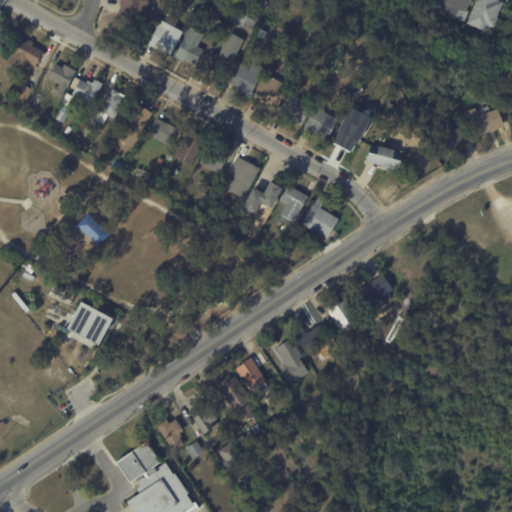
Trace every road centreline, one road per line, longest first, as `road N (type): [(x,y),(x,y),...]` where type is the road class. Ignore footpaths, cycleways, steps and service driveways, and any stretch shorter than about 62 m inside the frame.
road 1 (tertiary): [(0,485),(436,193),(511,157)]
road 2 (residential): [(16,0),(323,170),(361,199),(382,230)]
